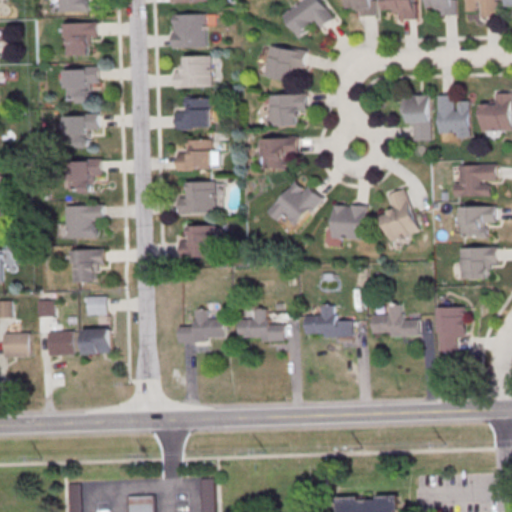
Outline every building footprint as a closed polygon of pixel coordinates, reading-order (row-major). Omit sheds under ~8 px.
[(60,0),(61,11),(90,11),(90,0),(60,0)] [(334,16),(323,0),(303,0),(284,15),(302,39),(334,16)] [(376,0),(346,0),(347,5),(357,5),(358,15),(377,15),(376,0)] [(384,0),(415,0),(416,20),(400,20),(400,13),(393,14),(393,10),(385,11),(384,0)] [(437,14),(457,14),(457,0),(426,0),(426,4),(437,4),(437,14)] [(466,0),(467,7),(478,7),(478,16),(498,16),(498,0),(466,0)] [(176,15),(207,14),(208,47),(175,48),(174,31),(176,31),(176,15)] [(67,23),(98,22),(99,36),(91,36),(91,55),(71,56),(70,36),(67,36),(67,23)] [(308,50),(271,45),(267,76),(293,79),(294,69),(305,70),(308,50)] [(185,56),(212,55),(213,87),(176,88),(176,72),(186,72),(185,56)] [(65,69),(100,69),(100,83),(89,83),(89,89),(91,89),(91,102),(67,103),(67,88),(65,88),(65,69)] [(299,113),(308,113),(308,93),(272,93),(272,125),(299,125),(299,113)] [(483,131),(511,131),(511,94),(497,94),(497,101),(491,101),(491,104),(482,104),(483,131)] [(407,95),(407,127),(415,127),(415,139),(433,139),(433,95),(407,95)] [(471,133),(440,133),(440,96),(456,96),(456,102),(462,102),(462,105),(471,105),(471,133)] [(186,98),(213,97),(214,130),(177,131),(177,114),(187,114),(186,98)] [(66,116),(100,116),(100,129),(89,130),(90,149),(69,149),(69,129),(66,129),(66,116)] [(298,137),(264,137),(264,167),(289,167),(289,155),(298,155),(298,137)] [(187,140),(214,139),(215,172),(179,173),(179,154),(188,154),(187,140)] [(68,160),(100,160),(100,173),(92,174),(93,193),(72,193),(72,173),(69,173),(68,160)] [(461,165),(498,165),(498,181),(483,181),(483,184),(492,184),(492,196),(456,197),(456,184),(461,184),(461,165)] [(281,221),(288,214),(299,225),(325,200),(302,177),(270,210),(281,221)] [(190,182),(217,181),(218,214),(181,215),(181,198),(190,198),(190,182)] [(394,242),(423,230),(407,188),(389,195),(394,210),(383,214),(394,242)] [(369,204),(335,204),(335,238),(368,238),(369,204)] [(67,206),(104,205),(104,221),(93,221),(93,224),(97,224),(97,239),(68,240),(67,206)] [(462,207),(497,207),(498,223),(489,223),(489,238),(463,239),(462,207)] [(191,226),(218,225),(219,258),(182,259),(182,243),(191,242),(191,226)] [(463,248),(498,247),(498,263),(489,264),(490,279),(463,279),(463,248)] [(74,250),(105,249),(105,263),(97,263),(98,283),(77,283),(77,263),(74,263),(74,250)] [(109,295),(89,295),(89,313),(109,313),(109,295)] [(0,300),(0,316),(14,316),(14,300),(0,300)] [(40,300),(40,315),(56,315),(56,300),(40,300)] [(355,335),(355,317),(338,317),(338,304),(323,305),(323,315),(308,315),(308,336),(355,335)] [(376,334),(421,335),(421,319),(405,319),(406,304),(391,304),(391,313),(376,313),(376,334)] [(467,306),(441,306),(442,352),(459,352),(458,336),(468,336),(467,306)] [(287,339),(287,323),(272,323),(272,308),(257,308),(257,319),(242,319),(242,339),(287,339)] [(227,341),(227,318),(211,318),(211,309),(197,309),(197,324),(182,324),(182,342),(227,341)] [(87,329),(112,329),(113,353),(87,353),(87,329)] [(51,332),(76,331),(76,355),(51,356),(51,332)] [(6,334),(31,334),(31,358),(6,358),(6,334)] [(203,478),(202,511),(216,511),(216,478),(203,478)] [(69,511),(82,511),(82,482),(70,482),(69,511)] [(398,511),(400,511),(400,496),(378,496),(378,500),(360,501),(360,497),(338,498),(339,511),(398,511)] [(130,511),(130,497),(154,497),(154,511),(130,511)]
